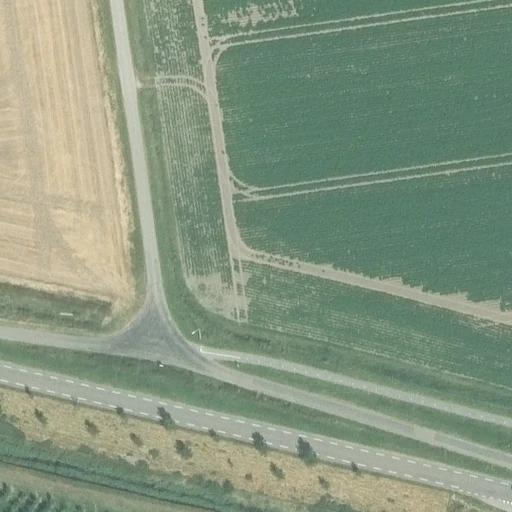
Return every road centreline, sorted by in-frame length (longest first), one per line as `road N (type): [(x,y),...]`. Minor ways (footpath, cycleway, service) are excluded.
road 1 (tertiary): [(511,493),(0,373)]
road 2 (tertiary): [(511,467),(161,356)]
road 3 (unclassified): [(161,356),(114,0)]
road 4 (tertiary): [(161,356),(0,334)]
